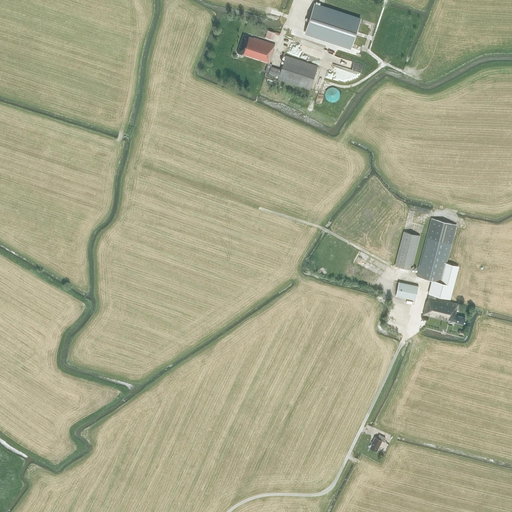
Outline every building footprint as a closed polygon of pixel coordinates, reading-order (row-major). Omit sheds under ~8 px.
[(360,18),(314,4),(305,33),(351,47),(360,18)] [(265,37),(270,39),(273,40),(275,35),(279,36),(280,34),(275,32),(276,32),(272,31),(267,29),(265,37)] [(265,72),(279,76),(278,79),(310,90),(318,66),(286,55),(281,70),(271,67),(272,64),(269,63),(274,49),(273,49),(274,44),(243,34),(237,53),(242,55),(242,54),(244,54),(243,55),(268,63),(265,72)] [(349,68),(362,72),(364,64),(352,60),(349,68)] [(340,95),(340,94),(340,93),(339,92),(339,91),(338,90),(338,89),(337,89),(337,88),(336,88),(335,88),(335,87),(334,87),(333,87),(332,87),(331,87),(330,87),(329,88),(328,88),(328,89),(327,89),(326,90),(326,91),(325,92),(325,93),(325,94),(325,95),(325,96),(325,97),(326,98),(326,99),(327,100),(328,101),(330,102),(331,102),(332,102),(333,102),(334,102),(335,102),(336,101),(337,100),(338,99),(339,99),(339,98),(339,97),(340,96),(340,95)] [(436,295),(450,298),(458,266),(446,263),(456,225),(432,219),(416,276),(433,280),(429,296),(427,301),(426,301),(423,316),(422,316),(422,319),(426,320),(427,317),(424,316),(424,315),(448,321),(449,320),(463,324),(465,317),(455,315),(458,304),(435,298),(436,295)] [(404,231),(395,266),(411,270),(420,236),(404,231)] [(359,256),(356,261),(382,275),(384,270),(359,256)] [(418,286),(399,282),(396,296),(416,300),(418,286)] [(377,438),(375,437),(370,448),(377,451),(382,441),(383,442),(385,438),(379,435),(377,438)]
